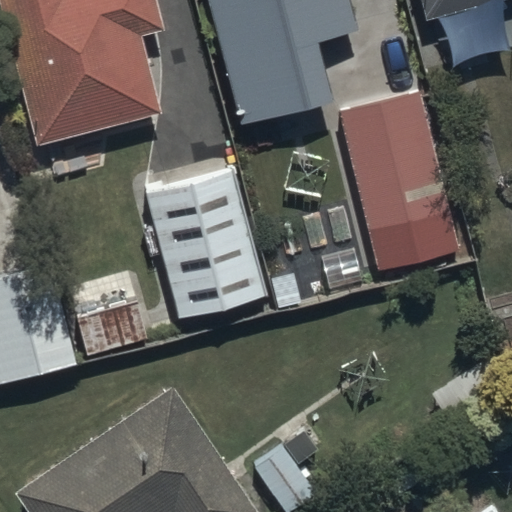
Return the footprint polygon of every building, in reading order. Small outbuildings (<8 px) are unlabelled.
[(0,0),(34,135),(161,104),(142,26),(162,21),(156,0),(0,0)] [(355,38),(345,0),(209,0),(233,88),(275,77),(270,60),(355,38)] [(423,0),(426,11),(464,0),(423,0)] [(419,81),(337,102),(368,224),(451,203),(419,81)] [(267,285),(231,155),(142,180),(178,310),(267,285)] [(0,268),(0,373),(76,355),(52,256),(0,268)] [(138,291),(73,306),(83,351),(149,335),(138,291)] [(246,511),(260,503),(170,373),(14,481),(34,511),(163,511),(169,509),(170,511),(246,511)]
